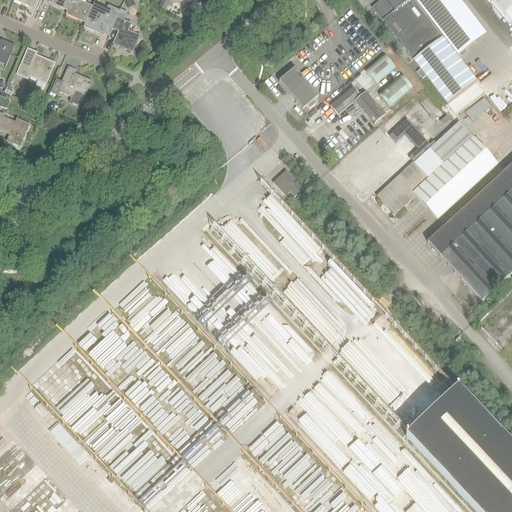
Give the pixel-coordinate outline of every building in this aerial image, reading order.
[(13,0),(13,1),(33,9),(37,0),(13,0)] [(68,12),(72,0),(49,0),(48,3),(68,12)] [(72,0),(68,12),(66,15),(85,24),(92,7),(80,2),(80,0),(72,0)] [(127,10),(135,6),(132,0),(129,0),(124,2),(127,10)] [(384,0),(385,0),(373,9),(414,60),(447,105),(476,83),(456,58),(481,39),(450,0),(413,0),(412,1),(411,0),(384,0)] [(511,0),(493,0),(492,1),(511,24),(511,0)] [(165,10),(168,4),(162,2),(159,8),(165,10)] [(92,7),(85,24),(83,28),(103,36),(104,34),(109,37),(112,30),(120,12),(108,7),(107,9),(94,3),(92,7)] [(120,11),(120,12),(112,30),(118,32),(113,45),(132,53),(140,37),(128,32),(131,25),(123,21),(127,14),(120,11)] [(0,58),(8,62),(14,48),(0,41),(0,58)] [(46,84),(54,65),(35,57),(36,54),(28,51),(17,75),(27,80),(29,77),(38,81),(36,86),(43,90),(46,84)] [(366,73),(376,86),(396,68),(386,56),(366,73)] [(77,106),(82,95),(85,96),(91,83),(74,75),(76,72),(68,68),(62,83),(63,84),(59,93),(71,98),(69,103),(77,106)] [(280,83),(304,111),(319,98),(295,70),(280,83)] [(380,96),(390,108),(413,88),(403,76),(380,96)] [(13,91),(7,88),(5,94),(11,97),(13,91)] [(361,97),(354,88),(331,107),(338,117),(361,97)] [(468,114),(476,123),(494,107),(485,97),(468,114)] [(437,220),(498,165),(460,123),(436,144),(408,113),(386,133),(414,163),(377,196),(394,215),(415,196),(437,220)] [(30,126),(17,120),(16,124),(4,118),(5,116),(0,114),(0,129),(11,135),(7,143),(20,148),(30,126)] [(511,165),(428,243),(482,302),(511,275),(511,165)] [(303,189),(286,171),(273,183),(290,201),(303,189)] [(352,352),(365,366),(375,356),(362,342),(352,352)] [(54,370),(38,383),(62,415),(86,397),(85,396),(89,393),(88,392),(98,385),(91,376),(83,382),(75,371),(62,381),(54,370)] [(458,388),(406,437),(475,511),(511,511),(511,445),(462,392),(458,388)] [(198,490),(174,511),(225,511),(204,489),(198,490)]
